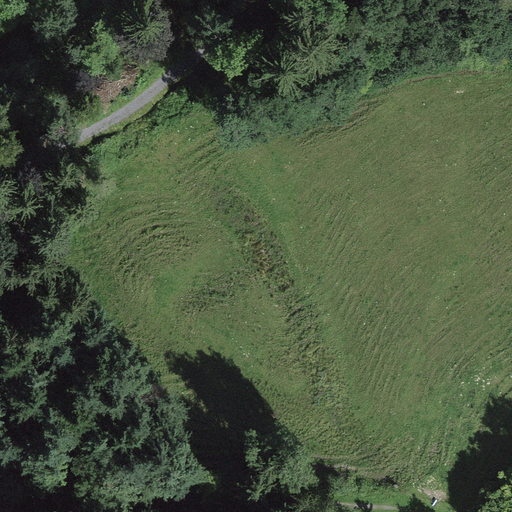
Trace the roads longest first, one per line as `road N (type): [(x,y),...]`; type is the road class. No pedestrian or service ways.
road 1 (track): [(397,511),(0,469)]
road 2 (track): [(0,172),(110,122),(245,25),(267,0)]
